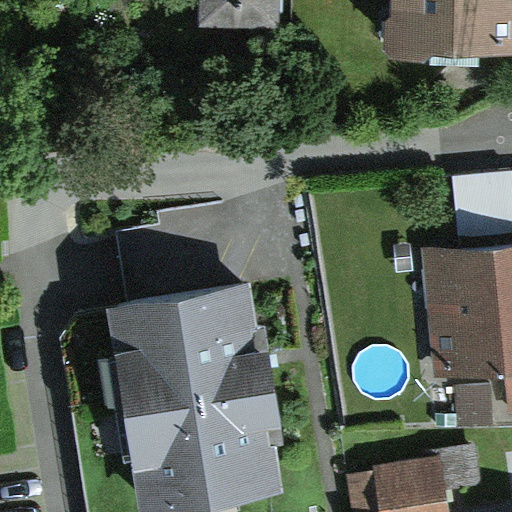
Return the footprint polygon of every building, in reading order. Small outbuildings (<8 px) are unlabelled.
[(279,0),(199,0),(199,31),(279,33),(279,0)] [(511,0),(389,0),(389,20),(385,23),(382,51),(391,61),(424,63),(431,54),(511,55),(511,0)] [(453,174),(459,235),(511,230),(511,173),(511,168),(453,174)] [(511,240),(423,247),(433,379),(506,374),(509,411),(511,410),(511,240)] [(250,285),(106,308),(139,511),(172,511),(283,494),(275,446),(285,444),(272,362),(267,330),(258,332),(250,285)] [(490,383),(454,386),(458,429),(494,426),(490,383)] [(427,457),(374,465),(375,470),(348,474),(354,511),(451,511),(448,489),(482,483),(475,443),(426,450),(427,457)]
